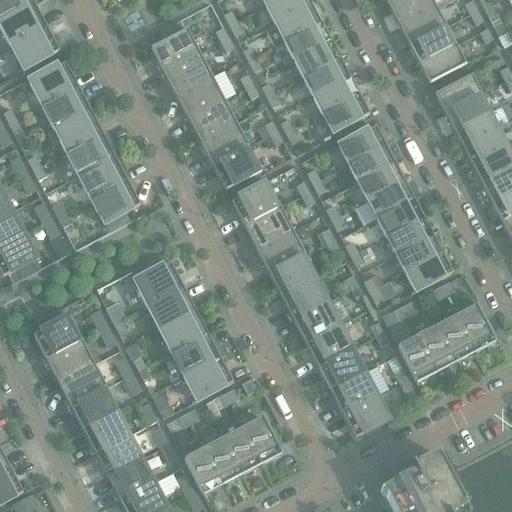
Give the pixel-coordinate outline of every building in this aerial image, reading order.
[(0,0),(0,24),(34,7),(30,0),(0,0)] [(259,0),(265,9),(282,0),(259,0)] [(274,28),(312,8),(307,0),(282,0),(265,9),(265,10),(274,28)] [(382,0),(391,15),(419,0),(382,0)] [(400,33),(437,14),(430,0),(419,0),(391,15),(400,33)] [(492,8),(487,0),(481,0),(478,2),(483,12),(492,8)] [(478,14),(472,4),(464,8),(469,19),(478,14)] [(46,30),(41,21),(34,7),(0,24),(0,30),(10,50),(46,30)] [(284,46),(321,27),(312,8),(274,28),(275,28),(266,33),(275,51),(284,46)] [(497,18),(492,8),(483,12),(489,23),(497,18)] [(237,25),(232,14),(223,19),(229,29),(237,25)] [(410,51),(447,32),(437,14),(400,33),(410,51)] [(483,25),(478,14),(469,19),(475,29),(483,25)] [(199,57),(186,33),(184,34),(179,24),(159,34),(164,44),(150,52),(158,67),(163,76),(199,57)] [(242,35),(237,25),(229,29),(234,40),(242,35)] [(507,37),(501,26),(493,30),(498,41),(507,37)] [(294,64),(331,45),(321,27),(284,46),(294,64)] [(59,55),(51,39),(46,30),(10,50),(23,74),(59,55)] [(229,42),(223,31),(215,36),(220,46),(229,42)] [(419,69),(456,50),(447,32),(410,51),(419,69)] [(493,43),(487,32),(479,36),(484,47),(493,43)] [(234,52),(229,42),(220,46),(226,56),(234,52)] [(303,83),(340,63),(331,45),(294,64),(303,83)] [(260,46),(253,49),(257,58),(264,55),(260,46)] [(429,87),(466,68),(456,50),(419,69),(429,87)] [(256,61),(251,51),(242,55),(248,66),(256,61)] [(212,80),(199,57),(163,76),(175,99),(212,80)] [(505,66),(502,60),(493,65),(497,71),(505,66)] [(261,72),(256,61),(248,66),(253,76),(261,72)] [(313,101),(350,82),(350,81),(340,63),(303,83),(313,101)] [(78,91),(73,82),(65,67),(29,86),(41,110),(78,91)] [(511,81),(511,79),(507,70),(499,75),(504,85),(511,81)] [(253,88),(248,78),(239,82),(245,93),(253,88)] [(443,116),(481,97),(471,78),(434,98),(443,116)] [(224,104),(212,80),(175,99),(187,123),(224,104)] [(322,119),(360,100),(359,99),(350,82),(313,101),(322,119)] [(275,97),(269,87),(261,91),(266,101),(275,97)] [(259,99),(253,88),(245,93),(250,103),(259,99)] [(90,114),(83,100),(78,91),(41,110),(54,133),(90,114)] [(280,107),(275,97),(266,101),(272,112),(280,107)] [(453,134),(491,115),(481,97),(443,116),(453,134)] [(323,142),(369,118),(360,100),(322,119),(313,123),(323,142)] [(236,127),(224,104),(187,123),(199,146),(236,127)] [(16,123),(11,113),(3,117),(8,127),(16,123)] [(102,137),(98,128),(90,114),(54,133),(66,156),(102,137)] [(463,153),(500,133),(491,115),(453,134),(463,153)] [(22,133),(16,123),(8,127),(14,138),(22,133)] [(294,133),(288,123),(280,127),(285,138),(294,133)] [(278,135),(272,125),(264,129),(269,140),(278,135)] [(248,150),(236,127),(199,146),(212,170),(248,150)] [(10,145),(3,130),(0,131),(0,147),(1,149),(10,145)] [(348,168),(385,149),(376,130),(374,131),(338,150),(348,168)] [(299,144),(294,133),(285,138),(291,148),(299,144)] [(472,171),(510,152),(500,133),(463,153),(472,171)] [(283,146),(278,135),(269,140),(275,150),(283,146)] [(115,161),(107,147),(102,137),(66,156),(78,180),(115,161)] [(358,187),(395,167),(385,149),(348,168),(348,169),(358,187)] [(261,175),(248,150),(212,170),(224,194),(229,192),(261,175)] [(482,189),(511,173),(511,156),(510,152),(472,171),(482,189)] [(41,169),(35,159),(27,164),(32,174),(41,169)] [(127,184),(122,175),(115,161),(78,180),(90,203),(127,184)] [(27,177),(20,163),(11,168),(18,182),(27,177)] [(367,205),(405,186),(404,185),(395,167),(358,187),(367,205)] [(46,180),(41,169),(32,174),(38,185),(46,180)] [(320,183),(314,173),(306,177),(312,188),(320,183)] [(491,207),(511,196),(511,173),(482,189),(491,207)] [(35,191),(27,177),(18,182),(26,196),(35,191)] [(325,194),(320,183),(312,188),(317,198),(325,194)] [(125,216),(139,209),(132,193),(127,184),(90,203),(103,228),(106,227),(111,236),(130,226),(125,216)] [(309,196),(304,185),(295,190),(301,200),(309,196)] [(376,223),(414,203),(405,186),(367,205),(353,212),(363,230),(376,223)] [(280,211),(267,187),(231,206),(243,230),(280,211)] [(0,220),(13,214),(1,191),(0,191),(0,220)] [(315,206),(309,196),(301,200),(306,211),(315,206)] [(501,226),(511,219),(511,196),(491,207),(501,226)] [(386,241),(424,222),(414,204),(376,223),(386,241)] [(65,216),(60,206),(52,211),(57,221),(65,216)] [(339,219),(333,209),(325,213),(331,224),(339,219)] [(52,224),(44,210),(35,214),(43,229),(52,224)] [(292,234),(280,211),(243,230),(256,253),(292,234)] [(0,250),(26,237),(13,214),(0,220),(0,250)] [(71,227),(65,216),(57,221),(63,231),(71,227)] [(344,230),(339,219),(331,224),(336,234),(344,230)] [(511,244),(511,242),(511,219),(501,226),(511,244)] [(396,260),(433,240),(424,222),(386,241),(396,260)] [(59,238),(57,233),(52,224),(43,229),(50,243),(59,238)] [(334,243),(328,232),(316,239),(322,249),(326,247),(334,243)] [(305,258),(292,234),(256,253),(268,277),(305,258)] [(36,263),(38,262),(26,237),(0,250),(0,277),(2,281),(6,279),(16,273),(21,283),(41,272),(36,263)] [(405,278),(443,258),(433,240),(396,260),(405,277),(405,278)] [(339,253),(334,243),(326,247),(331,257),(339,253)] [(358,255),(352,245),(344,250),(349,260),(358,255)] [(355,270),(363,266),(358,255),(349,260),(355,270)] [(317,281),(305,258),(268,277),(280,300),(317,281)] [(415,296),(452,276),(443,258),(405,278),(415,296)] [(183,291),(178,282),(170,267),(156,275),(151,265),(131,275),(136,285),(134,286),(147,311),(183,291)] [(384,288),(378,278),(363,286),(368,296),(377,292),(384,288)] [(358,289),(353,279),(335,288),(340,299),(350,294),(358,289)] [(329,305),(317,281),(280,300),(292,324),(329,305)] [(454,296),(448,285),(441,290),(446,300),(454,296)] [(364,300),(358,289),(350,294),(355,304),(364,300)] [(446,300),(441,290),(432,294),(437,305),(446,300)] [(159,333),(196,315),(183,291),(147,311),(159,333)] [(382,302),(377,292),(368,296),(374,307),(382,302)] [(341,328),(329,305),(292,324),(305,347),(341,328)] [(117,306),(105,312),(113,328),(122,324),(125,322),(117,306)] [(415,316),(410,306),(402,310),(407,320),(415,316)] [(407,320),(402,310),(393,314),(399,325),(407,320)] [(495,346),(476,310),(456,320),(475,356),(495,346)] [(82,344),(69,320),(67,321),(62,312),(42,322),(47,332),(32,339),(45,364),(82,344)] [(171,357),(208,338),(196,315),(159,333),(171,357)] [(108,331),(100,317),(91,322),(99,336),(108,331)] [(475,356),(456,320),(436,330),(455,366),(475,356)] [(127,334),(122,324),(113,328),(119,338),(127,334)] [(383,336),(378,326),(369,330),(375,341),(383,336)] [(354,352),(341,328),(305,347),(317,371),(354,352)] [(455,366),(436,330),(417,340),(436,376),(455,366)] [(115,345),(108,331),(99,336),(106,350),(115,345)] [(389,347),(383,336),(375,341),(380,351),(389,347)] [(218,348),(214,350),(208,338),(171,357),(183,380),(220,362),(224,359),(218,348)] [(436,376),(417,340),(397,350),(416,387),(436,376)] [(94,368),(82,344),(45,364),(57,387),(94,368)] [(366,375),(354,352),(317,371),(329,394),(366,375)] [(146,370),(140,360),(132,364),(138,375),(146,370)] [(196,405),(233,386),(220,362),(183,380),(196,405)] [(132,378),(125,364),(116,368),(123,383),(132,378)] [(106,391),(94,368),(57,387),(70,410),(106,391)] [(151,381),(146,370),(138,375),(143,385),(151,381)] [(408,383),(402,373),(394,377),(399,388),(408,383)] [(378,399),(366,375),(329,394),(342,418),(378,399)] [(140,392),(132,378),(123,383),(131,397),(140,392)] [(260,392),(257,386),(254,381),(241,388),(247,399),(260,392)] [(413,394),(408,383),(399,388),(405,398),(413,394)] [(118,415),(106,391),(70,410),(82,434),(118,415)] [(238,403),(233,392),(225,397),(230,407),(238,403)] [(418,403),(413,394),(405,398),(409,407),(418,403)] [(230,407),(225,397),(216,401),(222,411),(230,407)] [(391,423),(378,399),(342,418),(346,427),(355,442),(359,440),(391,423)] [(171,418),(165,408),(157,412),(162,423),(171,418)] [(157,425),(149,410),(140,415),(148,429),(157,425)] [(199,423),(194,413),(186,417),(191,428),(199,423)] [(131,438),(118,415),(82,434),(94,457),(131,438)] [(191,428),(186,417),(177,421),(183,432),(191,428)] [(281,458),(262,421),(243,431),(262,468),(273,462),(281,458)] [(262,468),(243,431),(242,432),(237,423),(218,433),(223,442),(242,478),(261,468),(262,468)] [(169,448),(162,434),(152,439),(160,453),(169,448)] [(143,462),(131,438),(94,457),(106,481),(143,462)] [(242,478),(223,442),(204,452),(223,488),(242,478)] [(176,462),(169,448),(160,453),(167,467),(176,462)] [(0,476),(10,472),(5,463),(0,452),(0,476)] [(223,488),(204,452),(184,463),(203,499),(223,488)] [(463,511),(465,511),(437,458),(411,472),(415,481),(410,484),(408,480),(382,493),(384,497),(383,497),(390,511),(463,511)] [(155,485),(143,462),(106,481),(119,504),(155,485)] [(0,507),(22,496),(15,481),(10,472),(0,476),(0,507)] [(194,495),(186,481),(177,485),(185,500),(194,495)] [(161,511),(168,509),(155,485),(119,504),(122,511),(161,511)] [(195,511),(201,509),(194,495),(185,500),(190,511),(195,511)] [(36,511),(30,499),(21,504),(25,511),(36,511)]
